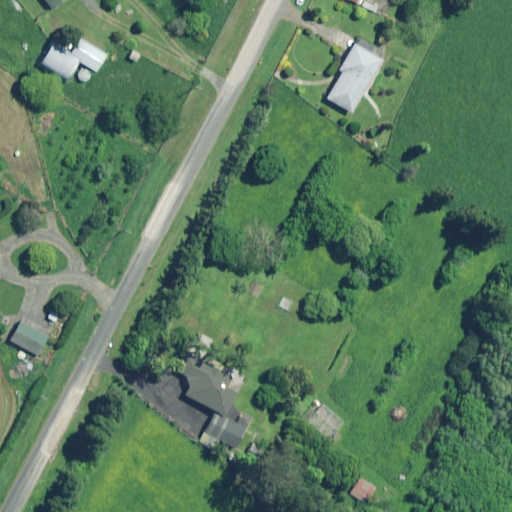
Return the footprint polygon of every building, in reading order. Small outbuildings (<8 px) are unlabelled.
[(41,0),(50,12),(67,0),(41,0)] [(360,0),(344,0),(373,14),(377,8),(361,0),(360,0)] [(104,57),(83,44),(73,61),(94,74),(104,57)] [(380,62),(351,46),(336,72),(340,74),(324,100),(350,115),(380,62)] [(76,65),(49,48),(36,68),(63,85),(76,65)] [(47,339),(20,324),(9,343),(36,358),(47,339)] [(239,385),(189,361),(180,380),(190,385),(184,398),(223,417),(239,385)] [(222,424),(212,419),(204,435),(235,450),(245,430),(224,420),(222,424)] [(362,477),(360,480),(354,476),(349,484),(354,488),(348,496),(365,508),(379,488),(362,477)]
